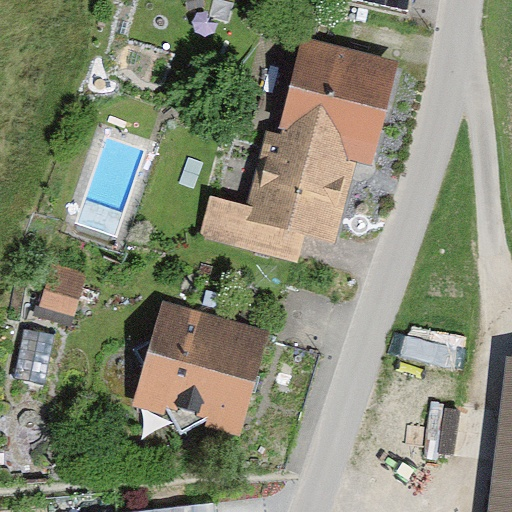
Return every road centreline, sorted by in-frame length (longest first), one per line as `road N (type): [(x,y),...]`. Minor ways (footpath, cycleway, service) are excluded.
road 1 (unclassified): [(312,511),(447,98),(464,0)]
road 2 (track): [(471,0),(499,312),(467,511)]
